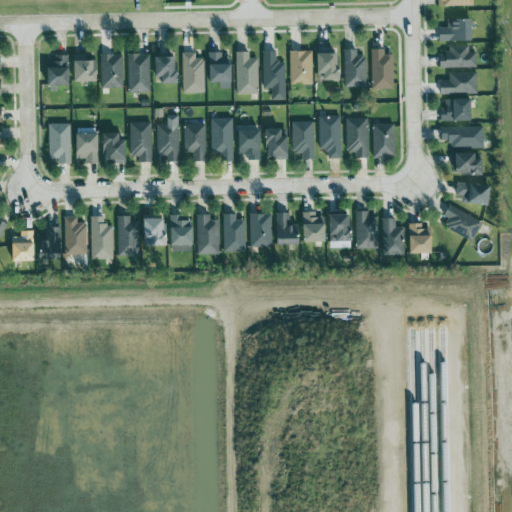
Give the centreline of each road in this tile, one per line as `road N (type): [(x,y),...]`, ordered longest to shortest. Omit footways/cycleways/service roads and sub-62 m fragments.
road 1 (residential): [(415,182),(29,192),(26,24)]
road 2 (residential): [(0,24),(414,15)]
road 3 (residential): [(413,0),(415,182)]
